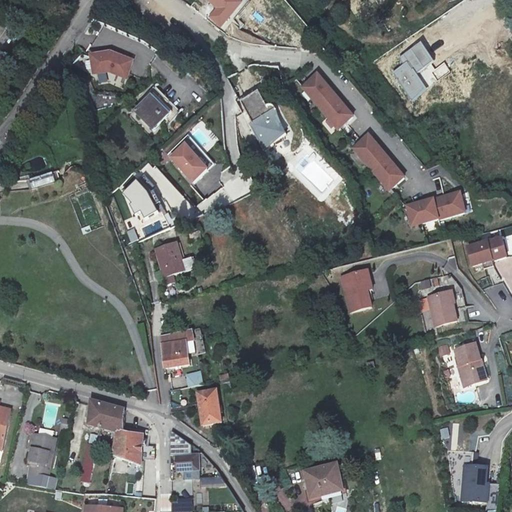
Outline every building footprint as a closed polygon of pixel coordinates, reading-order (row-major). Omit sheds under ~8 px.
[(240,4),(234,0),(210,0),(208,4),(217,11),(210,20),(221,28),(240,4)] [(427,89),(417,74),(434,61),(422,45),(401,60),(406,67),(394,75),(411,100),(427,89)] [(116,54),(96,56),(97,75),(116,73),(130,79),(138,62),(116,54)] [(334,126),(349,113),(313,71),(298,84),(334,126)] [(255,87),(237,98),(252,126),(256,127),(259,132),(255,134),(261,146),(285,131),(268,102),(264,104),(255,87)] [(143,97),(125,113),(141,131),(159,115),(143,97)] [(385,187),(400,174),(365,132),(350,144),(385,187)] [(181,140),(167,154),(193,182),(207,169),(181,140)] [(156,166),(152,170),(168,187),(172,184),(156,166)] [(28,178),(31,188),(55,183),(53,173),(28,178)] [(165,212),(172,205),(146,176),(139,183),(165,212)] [(150,225),(165,212),(139,183),(124,197),(150,225)] [(408,222),(462,209),(457,189),(403,203),(408,222)] [(154,233),(167,229),(164,220),(151,224),(154,233)] [(462,245),(467,263),(501,255),(496,237),(462,245)] [(172,242),(152,250),(162,278),(183,270),(172,242)] [(372,265),(366,267),(372,292),(378,291),(372,265)] [(372,292),(366,267),(344,271),(352,307),(374,302),(372,292)] [(421,289),(431,287),(429,280),(419,282),(421,289)] [(494,286),(499,295),(493,298),(506,323),(511,320),(511,299),(503,282),(494,286)] [(452,285),(430,289),(436,320),(459,315),(452,285)] [(185,342),(162,346),(164,359),(188,355),(185,342)] [(442,356),(450,354),(448,344),(439,347),(442,356)] [(456,352),(461,367),(463,366),(470,386),(489,379),(477,345),(456,352)] [(466,388),(470,386),(463,366),(461,367),(458,368),(466,388)] [(188,387),(203,385),(201,372),(186,374),(188,387)] [(219,422),(219,390),(197,391),(198,423),(219,422)] [(118,429),(124,431),(125,409),(93,400),(90,423),(114,428),(113,432),(117,433),(118,429)] [(0,403),(0,451),(4,452),(12,413),(0,410),(0,408),(1,404),(0,403)] [(70,431),(72,421),(63,419),(61,429),(70,431)] [(442,439),(449,437),(448,428),(440,430),(442,439)] [(132,433),(124,431),(118,429),(117,433),(114,451),(141,461),(144,433),(132,433)] [(171,453),(178,453),(195,452),(194,443),(174,429),(171,433),(171,453)] [(41,430),(40,435),(55,438),(56,433),(41,430)] [(89,442),(96,443),(98,434),(91,433),(89,442)] [(30,450),(33,450),(30,465),(32,466),(30,475),(50,479),(58,440),(33,435),(30,450)] [(91,484),(99,447),(89,445),(81,482),(91,484)] [(195,452),(178,453),(178,467),(188,466),(203,465),(202,451),(195,452)] [(337,462),(305,470),(311,496),(343,489),(337,462)] [(203,465),(188,466),(188,474),(203,473),(203,465)] [(483,473),(460,471),(458,506),(484,507),(483,511),(485,511),(501,511),(500,500),(501,491),(501,480),(486,479),(483,479),(483,473)] [(300,488),(280,493),(284,511),(304,507),(300,488)] [(172,511),(189,511),(192,511),(192,498),(171,499),(172,511)]
